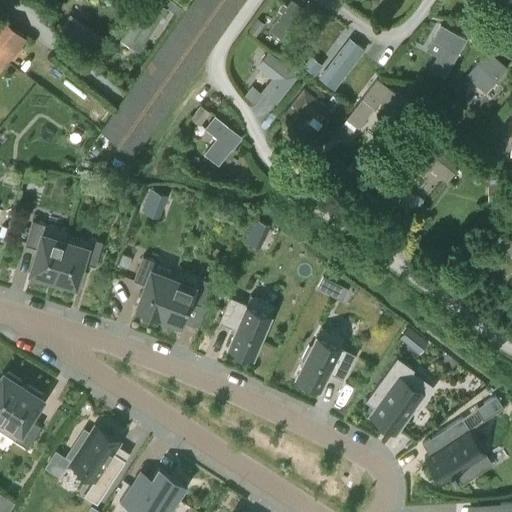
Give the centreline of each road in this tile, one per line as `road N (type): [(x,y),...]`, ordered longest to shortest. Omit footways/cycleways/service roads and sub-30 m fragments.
road 1 (residential): [(379,511),(387,483),(367,458),(244,397),(98,341)]
road 2 (residential): [(28,319),(316,511)]
